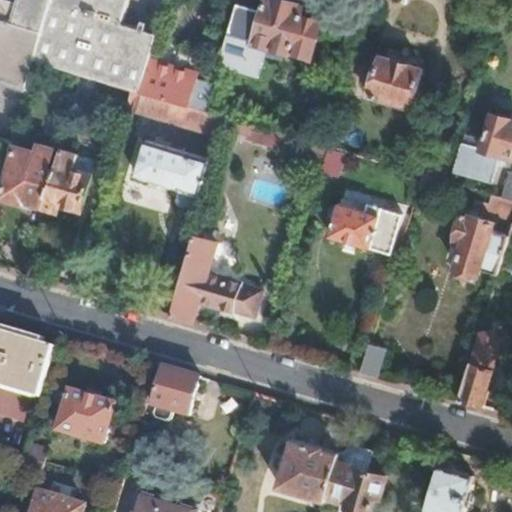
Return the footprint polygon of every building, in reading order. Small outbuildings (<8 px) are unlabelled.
[(158,33),(121,23),(128,0),(17,0),(18,1),(12,0),(0,0),(0,81),(26,89),(34,62),(125,89),(132,91),(140,93),(148,65),(158,33)] [(265,0),(263,10),(238,2),(222,54),(249,62),(252,49),(264,53),(266,47),(290,54),(291,51),(310,57),(321,21),(302,15),(305,7),(281,0),(265,0)] [(370,95),(411,107),(423,69),(381,57),(375,76),(365,74),(362,86),(371,89),(370,95)] [(191,108),(199,80),(196,79),(148,65),(140,93),(191,108)] [(205,112),(214,85),(199,80),(191,108),(205,112)] [(140,93),(132,91),(127,109),(223,138),(225,133),(229,119),(205,112),(191,108),(140,93)] [(511,159),(511,118),(492,112),(482,148),(462,142),(455,166),(453,172),(492,184),(500,156),(511,159)] [(17,120),(0,114),(0,138),(11,142),(13,134),(17,120)] [(327,148),(283,134),(229,119),(225,133),(323,162),(327,148)] [(11,142),(0,138),(0,155),(7,157),(11,142)] [(200,192),(209,160),(145,142),(136,174),(179,188),(176,199),(180,205),(189,208),(194,205),(198,194),(200,192)] [(45,207),(54,176),(46,174),(52,154),(36,149),(35,153),(17,148),(2,197),(24,204),(25,201),(45,207)] [(101,194),(109,167),(61,153),(59,159),(54,176),(45,207),(44,209),(77,218),(80,210),(84,199),(98,205),(101,194)] [(453,172),(455,166),(438,161),(433,179),(450,184),(453,172)] [(511,201),(511,172),(507,171),(499,198),(511,201)] [(445,199),(450,184),(433,179),(421,175),(417,190),(445,199)] [(470,201),(473,191),(461,187),(453,185),(450,195),(470,201)] [(511,219),(511,201),(499,198),(489,195),(487,202),(476,199),(473,208),(511,219)] [(95,215),(98,205),(84,199),(80,210),(95,215)] [(329,234),(389,252),(401,216),(367,205),(365,211),(350,207),(352,202),(342,199),(341,204),(338,204),(329,234)] [(509,237),(509,236),(490,230),(492,223),(463,214),(455,242),(463,245),(456,268),(477,274),(479,269),(498,275),(502,260),(509,237)] [(256,318),(264,290),(243,283),(243,281),(210,271),(220,237),(197,229),(171,317),(195,324),(201,304),(233,313),(236,312),(256,318)] [(0,385),(40,397),(55,347),(0,329),(0,385)] [(487,390),(499,349),(478,342),(475,352),(460,402),(481,408),(483,403),(487,404),(491,391),(487,390)] [(379,377),(387,350),(371,344),(363,373),(379,377)] [(189,414),(200,376),(191,374),(157,364),(150,386),(157,388),(152,401),(156,403),(154,410),(156,417),(166,420),(171,417),(173,410),(189,414)] [(115,404),(71,390),(59,428),(104,442),(115,404)] [(340,452),(349,421),(332,416),(323,447),(293,438),(279,486),(326,500),(328,493),(337,460),(340,452)] [(44,460),(47,449),(27,443),(23,454),(44,460)] [(379,497),(386,475),(367,469),(373,450),(354,444),(340,452),(337,460),(328,493),(352,500),(352,503),(354,508),(365,511),(371,509),(375,496),(379,497)] [(434,511),(461,511),(473,474),(448,468),(453,451),(444,449),(427,510),(434,511)] [(41,470),(44,460),(23,454),(20,464),(41,470)] [(191,511),(193,506),(134,489),(127,511),(191,511)] [(84,511),(86,505),(40,490),(33,511),(84,511)]
